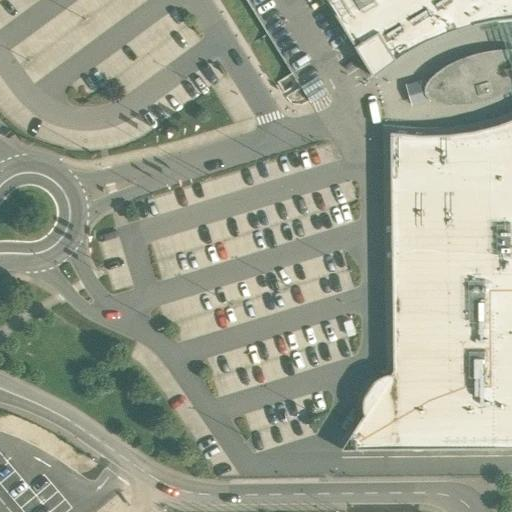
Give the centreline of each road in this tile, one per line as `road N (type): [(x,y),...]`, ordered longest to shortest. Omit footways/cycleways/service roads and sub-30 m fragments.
road 1 (unclassified): [(471,511),(456,499),(421,493),(189,494),(76,426),(0,394)]
road 2 (unclassified): [(0,261),(49,260),(62,251),(77,207),(54,176),(22,167),(0,172)]
